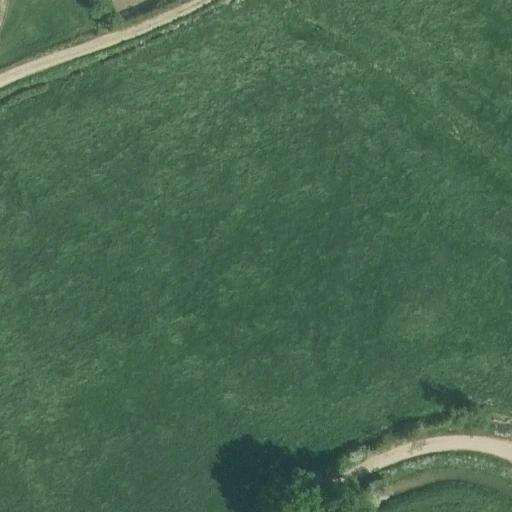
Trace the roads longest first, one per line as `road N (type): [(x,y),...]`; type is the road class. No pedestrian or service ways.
road 1 (track): [(300,511),(382,453),(439,440),(511,450)]
road 2 (track): [(0,82),(201,0)]
